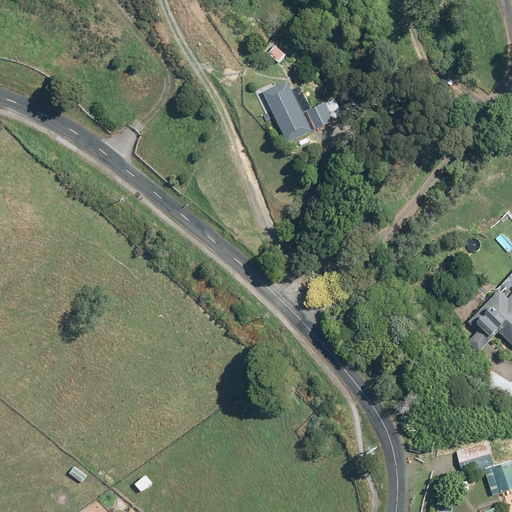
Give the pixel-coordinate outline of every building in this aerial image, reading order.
[(285,54),(269,42),(261,52),(277,64),(285,54)] [(259,92),(285,144),(342,115),(332,96),(310,107),(294,75),(259,92)] [(511,290),(506,297),(495,288),(466,322),(475,330),(466,341),(477,351),(495,331),(511,345),(511,290)] [(511,380),(506,381),(489,371),(481,385),(510,400),(511,400),(511,380)] [(484,468),(479,449),(455,455),(460,474),(484,468)] [(491,495),(511,487),(511,461),(483,472),(491,495)]
